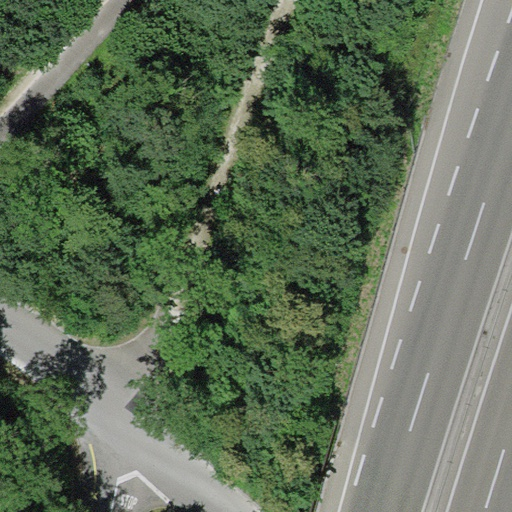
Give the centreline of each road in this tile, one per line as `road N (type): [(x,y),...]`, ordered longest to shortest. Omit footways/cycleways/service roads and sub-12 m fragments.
road 1 (track): [(291,0),(126,417)]
road 2 (motorway): [(511,122),(386,511)]
road 3 (unclassified): [(0,324),(126,417)]
road 4 (residential): [(235,511),(126,417)]
